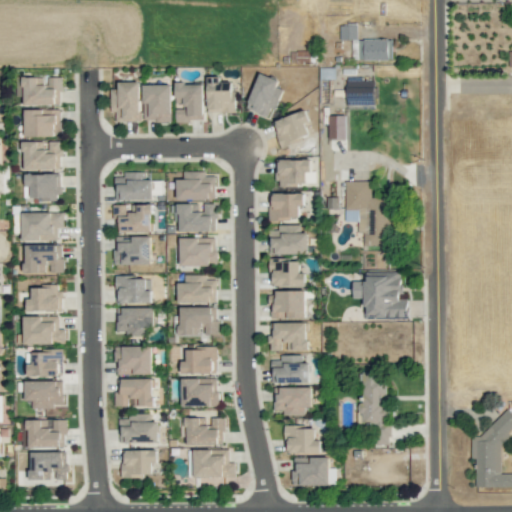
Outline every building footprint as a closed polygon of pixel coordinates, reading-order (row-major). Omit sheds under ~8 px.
[(340,40),(351,40),(352,60),(393,59),(392,38),(357,39),(357,25),(340,25),(340,40)] [(276,86),(279,80),(261,72),(245,107),(270,118),(283,89),(276,86)] [(24,105),(62,104),(61,76),(48,77),(49,84),(43,84),(43,76),(23,77),(24,105)] [(220,77),(208,77),(208,112),(234,112),(234,82),(220,82),(220,77)] [(346,106),(373,107),(374,79),(347,78),(346,106)] [(140,81),(118,82),(118,88),(111,88),(111,111),(116,111),(116,121),(140,120),(140,81)] [(203,83),(175,83),(176,97),(184,97),(184,108),(176,109),(176,121),(204,121),(203,83)] [(171,84),(143,85),(144,121),(171,120),(171,84)] [(25,136),(55,136),(54,128),(60,128),(60,109),(25,109),(25,136)] [(281,146),(310,137),(306,123),(310,122),(306,110),(273,121),(281,146)] [(345,115),(329,115),(330,139),(346,138),(345,115)] [(24,169),(62,168),(61,141),(48,141),(48,140),(24,141),(24,169)] [(276,185),(306,185),(306,172),(311,172),(311,159),(277,159),(276,185)] [(177,199),(215,199),(215,176),(206,175),(206,171),(184,171),(184,179),(177,179),(177,199)] [(153,179),(144,179),(144,172),(124,172),(124,176),(114,177),(114,200),(153,199),(153,179)] [(31,199),(60,199),(60,173),(26,173),(26,185),(32,185),(31,199)] [(346,221),(358,221),(358,232),(364,232),(364,245),(392,245),(392,197),(371,198),(371,180),(345,181),(346,221)] [(270,219),(299,220),(300,206),(304,206),(304,193),(270,193),(270,219)] [(199,203),(179,203),(180,232),(217,231),(216,203),(204,203),(204,211),(199,211),(199,203)] [(152,231),(152,204),(114,205),(114,213),(120,213),(120,232),(152,231)] [(64,212),(22,212),(23,240),(58,240),(57,227),(64,227),(64,212)] [(301,224),(278,225),(278,230),(268,230),(269,254),(308,253),(307,232),(301,232),(301,224)] [(151,236),(118,236),(118,250),(114,250),(114,265),(151,264),(151,236)] [(180,238),(181,266),(217,265),(217,237),(180,238)] [(25,245),(26,273),(48,272),(63,272),(63,244),(25,245)] [(271,285),(306,285),(306,272),(300,272),(299,259),(271,259),(271,285)] [(400,271),(366,271),(366,280),(353,281),(354,298),(364,298),(364,318),(408,317),(408,298),(401,298),(400,271)] [(178,282),(179,303),(216,302),(216,279),(207,279),(207,274),(185,275),(185,282),(178,282)] [(118,303),(152,302),(151,276),(117,277),(118,303)] [(61,285),(32,285),(32,298),(27,298),(28,311),(61,311),(61,285)] [(305,318),(306,291),(270,290),(270,317),(305,318)] [(202,335),(218,334),(218,306),(180,307),(181,319),(176,319),(176,335),(202,335)] [(117,331),(128,330),(128,339),(146,339),(146,327),(155,326),(154,307),(122,308),(123,316),(116,316),(117,331)] [(24,343),(65,344),(65,328),(59,328),(59,315),(24,315),(24,343)] [(308,350),(308,322),(273,322),(273,335),(270,335),(270,350),(282,350),(282,342),(288,342),(288,350),(308,350)] [(152,346),(116,346),(116,374),(153,374),(152,346)] [(216,348),(187,348),(187,360),(182,361),(182,374),(217,373),(216,348)] [(310,382),(309,362),(302,363),(302,354),(280,355),(280,359),(271,359),(271,383),(310,382)] [(362,371),(362,403),(358,403),(358,422),(372,422),(372,444),(386,444),(387,371),(362,371)] [(115,406),(155,406),(155,379),(122,378),(122,392),(115,392),(115,406)] [(182,406),(218,405),(217,378),(182,378),(182,406)] [(26,381),(26,401),(32,401),(32,408),(54,408),(54,403),(63,403),(63,380),(26,381)] [(275,410),(284,410),(284,415),(305,415),(305,407),(312,407),(312,387),(275,387),(275,410)] [(511,486),(511,473),(506,473),(506,410),(496,410),(496,435),(471,435),(471,458),(476,458),(475,486),(511,486)] [(152,414),(128,414),(128,418),(119,418),(119,443),(159,442),(159,421),(152,421),(152,414)] [(188,445),(224,444),(224,417),(212,417),(212,425),(205,425),(205,417),(181,417),(182,436),(187,436),(188,445)] [(65,447),(66,420),(29,419),(28,446),(65,447)] [(316,426),(286,426),(285,452),(321,453),(321,439),(316,439),(316,426)] [(229,449),(191,449),(190,477),(235,477),(235,462),(229,462),(229,449)] [(157,450),(123,450),(123,476),(153,476),(153,462),(157,462),(157,450)] [(66,451),(30,452),(30,479),(66,479),(66,451)] [(329,456),(292,457),(293,485),(335,484),(335,468),(330,468),(329,456)]
